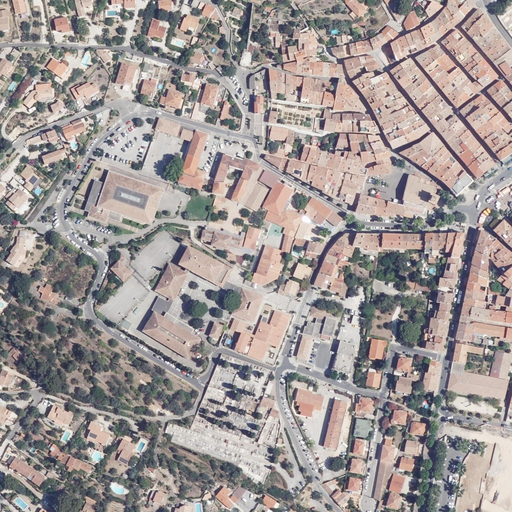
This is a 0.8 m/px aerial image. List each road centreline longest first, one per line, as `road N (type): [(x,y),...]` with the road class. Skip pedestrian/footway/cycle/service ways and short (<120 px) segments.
road 1 (residential): [(121,122),(93,145),(60,205),(65,231),(102,265),(86,312),(202,380)]
road 2 (residential): [(0,45),(125,48),(216,69),(246,111)]
road 3 (residential): [(350,220),(326,249),(285,362)]
road 4 (residential): [(283,370),(285,416),(318,485),(341,511)]
road 5 (secondary): [(473,227),(447,358)]
road 6 (unclassified): [(109,105),(19,140),(0,161)]
road 7 (residential): [(350,220),(256,159),(256,148)]
